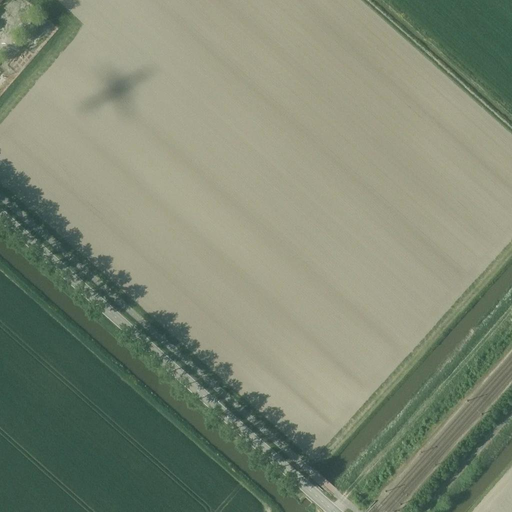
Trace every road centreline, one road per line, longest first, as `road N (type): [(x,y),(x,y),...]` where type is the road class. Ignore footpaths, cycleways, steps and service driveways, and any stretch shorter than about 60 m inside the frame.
road 1 (secondary): [(333,511),(0,215)]
road 2 (track): [(330,511),(511,308)]
